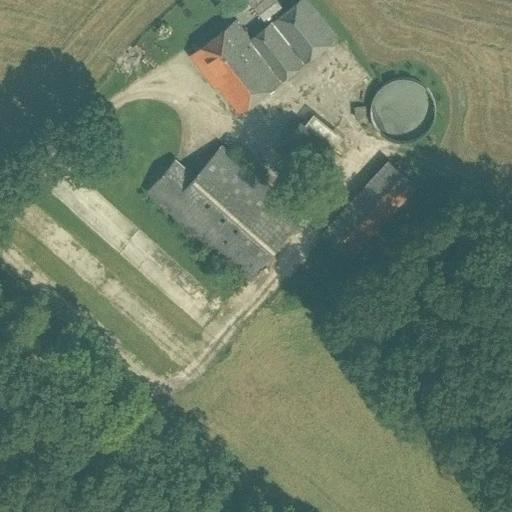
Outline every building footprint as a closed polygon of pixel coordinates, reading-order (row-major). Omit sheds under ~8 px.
[(238,114),(337,37),(308,0),(298,0),(249,38),(235,20),(190,55),(216,88),(218,87),(238,114)] [(263,20),(281,6),(276,0),(263,0),(253,8),(263,20)] [(403,143),(408,143),(413,141),(417,139),(422,137),(426,134),(429,130),(432,125),(433,121),(435,116),(435,111),(435,106),(433,101),(432,96),(429,92),(426,88),(422,85),(417,82),(413,80),(408,79),(403,78),(398,79),(393,80),(388,82),(384,85),(380,88),(377,92),(374,96),(372,101),(371,106),(370,111),(371,116),(372,121),(374,125),(377,130),(380,134),(384,137),(388,139),(393,141),(398,143),(403,143)] [(152,114),(107,151),(129,179),(175,142),(152,114)] [(325,178),(341,157),(333,150),(336,147),(300,120),(280,146),(313,171),(314,170),(325,178)] [(302,217),(221,146),(194,177),(175,160),(147,192),(246,280),(302,217)] [(371,240),(419,187),(397,168),(349,221),(371,240)] [(264,292),(246,303),(255,318),(273,307),(264,292)] [(463,483),(473,467),(450,453),(440,469),(463,483)]
